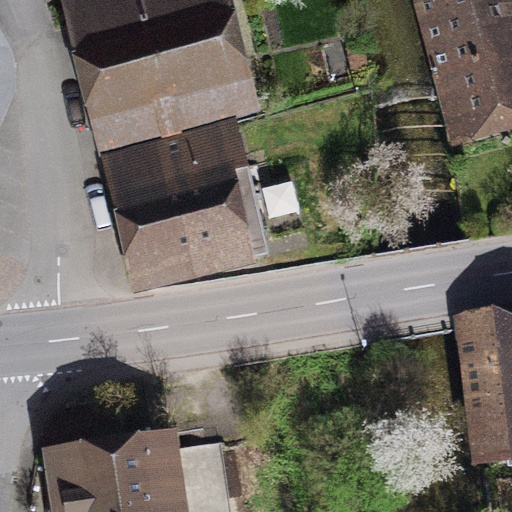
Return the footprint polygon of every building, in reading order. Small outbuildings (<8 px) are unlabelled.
[(80,0),(112,128),(236,98),(212,0),(80,0)] [(416,0),(452,124),(511,107),(511,64),(493,0),(416,0)] [(120,158),(146,273),(265,246),(247,170),(241,171),(231,126),(120,158)] [(488,451),(511,447),(511,322),(477,326),(479,344),(475,344),(488,451)] [(61,467),(67,511),(172,511),(164,452),(61,467)]
